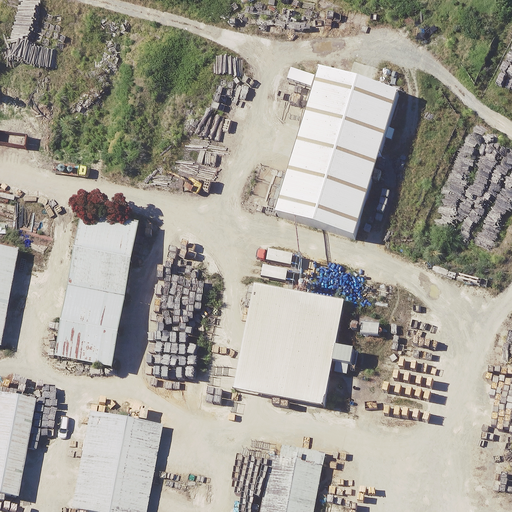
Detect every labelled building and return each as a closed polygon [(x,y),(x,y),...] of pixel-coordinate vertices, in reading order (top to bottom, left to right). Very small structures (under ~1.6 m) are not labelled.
[(399,96),(323,74),(280,218),(356,241),(399,96)] [(109,248),(56,239),(33,378),(87,387),(109,248)] [(311,322),(229,309),(212,412),(294,425),(311,322)] [(7,511),(23,419),(0,415),(0,511),(7,511)] [(124,511),(136,443),(67,432),(53,511),(124,511)] [(301,511),(306,484),(257,476),(251,511),(301,511)]
